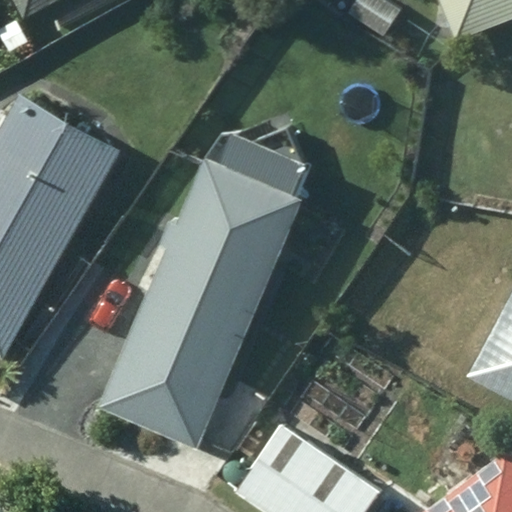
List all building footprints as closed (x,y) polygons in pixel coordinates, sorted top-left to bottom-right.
[(5,0),(15,19),(52,0),(5,0)] [(380,0),(351,0),(343,13),(378,36),(396,9),(380,0)] [(511,0),(437,0),(453,40),(511,16),(511,0)] [(0,24),(0,43),(5,52),(23,39),(9,18),(0,24)] [(0,353),(110,147),(9,93),(0,109),(0,353)] [(161,247),(94,407),(190,447),(294,198),(283,193),(295,164),(221,132),(209,162),(197,157),(169,225),(163,223),(154,244),(161,247)] [(511,289),(508,287),(460,375),(511,403),(511,289)] [(231,491),(260,511),(379,511),(366,502),(374,491),(278,424),(231,491)] [(511,511),(511,473),(498,453),(415,511),(511,511)]
